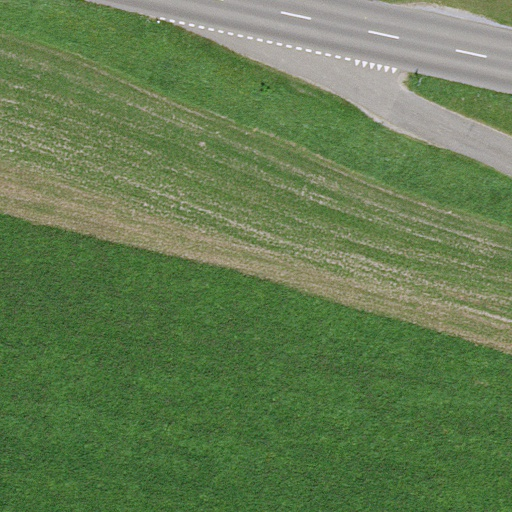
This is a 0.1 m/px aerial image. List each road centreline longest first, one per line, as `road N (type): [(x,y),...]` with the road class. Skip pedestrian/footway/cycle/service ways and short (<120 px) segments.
road 1 (unclassified): [(511,161),(366,92),(260,13)]
road 2 (tertiary): [(260,13),(511,61)]
